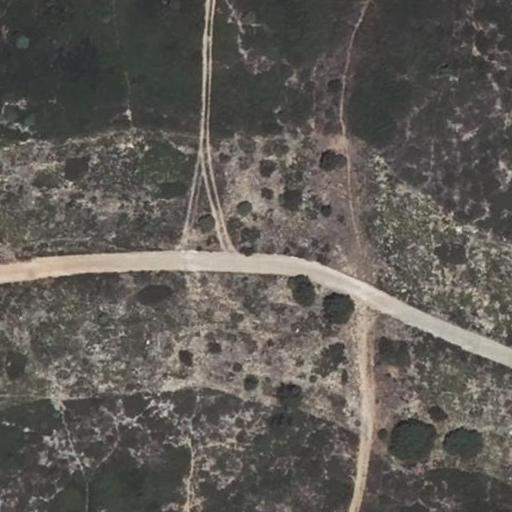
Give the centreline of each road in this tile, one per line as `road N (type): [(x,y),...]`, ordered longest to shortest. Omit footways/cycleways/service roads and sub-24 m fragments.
road 1 (track): [(511,353),(312,265),(255,254),(0,257)]
road 2 (track): [(214,0),(195,156),(195,249)]
road 3 (track): [(360,286),(366,432),(356,511)]
